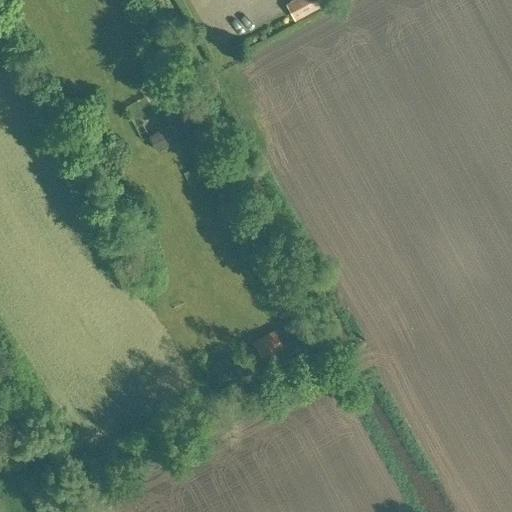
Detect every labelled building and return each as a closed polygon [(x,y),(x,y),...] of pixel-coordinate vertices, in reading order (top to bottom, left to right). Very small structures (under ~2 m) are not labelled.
[(330,1),(329,0),(301,0),(308,13),(330,1)] [(182,139),(182,138),(197,131),(188,115),(185,117),(178,103),(162,111),(169,125),(147,137),(155,153),(162,149),(182,139)] [(209,161),(193,169),(214,210),(229,202),(209,161)] [(124,185),(113,191),(119,204),(131,199),(124,185)] [(283,348),(274,331),(263,336),(272,353),(283,348)]
